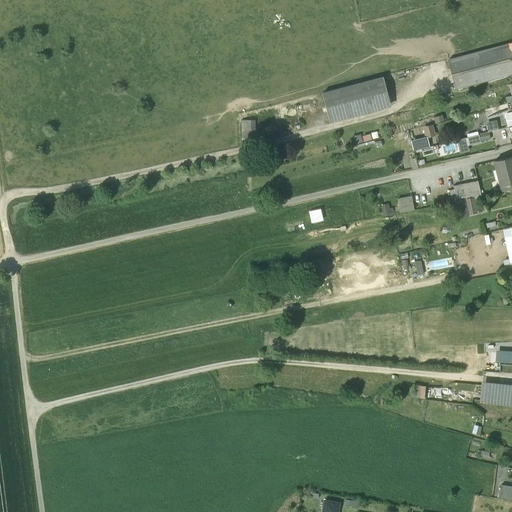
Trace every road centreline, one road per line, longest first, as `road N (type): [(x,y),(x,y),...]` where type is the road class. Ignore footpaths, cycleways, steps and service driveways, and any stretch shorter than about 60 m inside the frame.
road 1 (track): [(487,156),(0,265)]
road 2 (track): [(26,369),(446,286),(496,254)]
road 3 (track): [(32,418),(257,367),(480,387)]
road 4 (track): [(3,201),(123,183),(407,112)]
road 5 (track): [(43,511),(3,201)]
